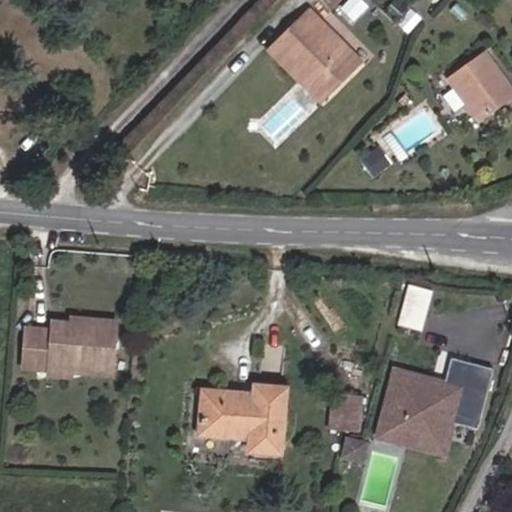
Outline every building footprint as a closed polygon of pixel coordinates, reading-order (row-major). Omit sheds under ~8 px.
[(361,24),(374,11),(363,0),(350,0),(344,6),(361,24)] [(282,27),(293,37),(315,13),(304,4),(282,27)] [(293,37),(279,55),(317,93),(352,58),(315,20),(317,16),(315,13),(293,37)] [(279,55),(293,37),(282,27),(266,42),(279,55)] [(509,97),(480,55),(447,78),(476,120),(509,97)] [(440,286),(417,280),(410,305),(433,311),(440,286)] [(79,376),(85,330),(58,328),(57,338),(32,337),(29,377),(40,377),(41,373),(79,376)] [(119,332),(85,330),(79,376),(90,377),(90,382),(115,383),(119,332)] [(466,388),(400,370),(385,422),(452,440),(466,388)] [(255,381),(255,389),(203,385),(200,429),(251,433),(250,448),(283,451),(288,383),(255,381)] [(360,425),(363,395),(340,393),(337,422),(360,425)] [(381,437),(448,455),(452,440),(385,422),(381,437)] [(353,459),(359,438),(351,436),(346,456),(353,459)] [(365,462),(371,442),(359,438),(353,459),(365,462)]
